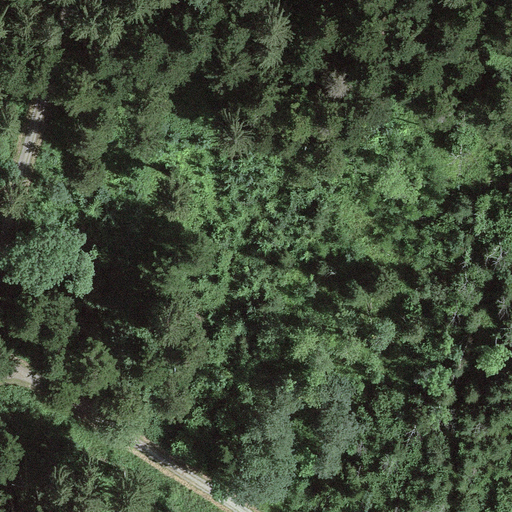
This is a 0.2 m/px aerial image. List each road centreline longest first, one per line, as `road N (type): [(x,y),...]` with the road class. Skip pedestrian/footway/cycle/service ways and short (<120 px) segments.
road 1 (track): [(231,511),(0,357)]
road 2 (track): [(0,237),(58,0)]
